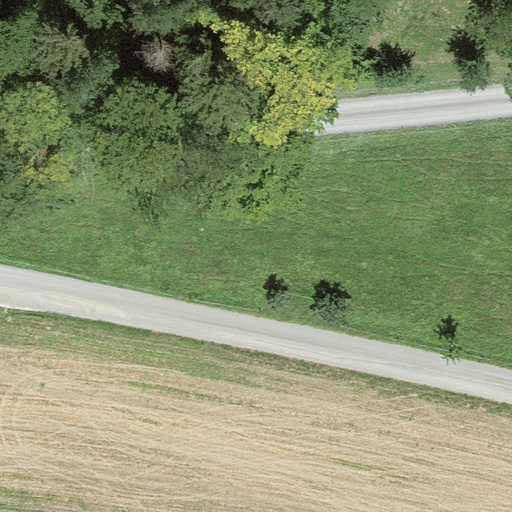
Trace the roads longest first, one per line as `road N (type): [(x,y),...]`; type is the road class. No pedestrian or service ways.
road 1 (track): [(0,277),(511,384)]
road 2 (track): [(0,161),(511,85)]
